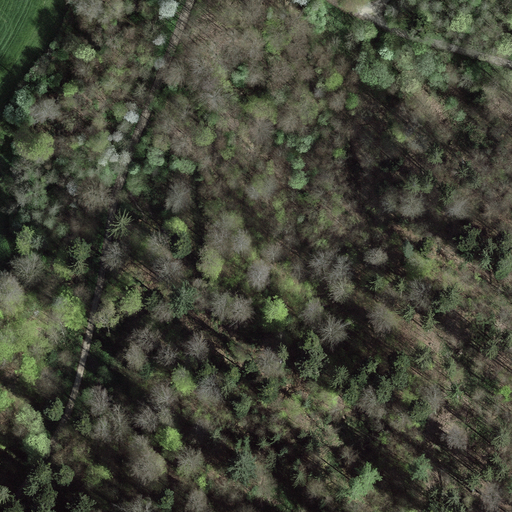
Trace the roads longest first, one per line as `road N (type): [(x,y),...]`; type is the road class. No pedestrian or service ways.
road 1 (track): [(190,0),(114,199),(80,376),(62,426),(7,511)]
road 2 (track): [(336,0),(394,30),(511,62)]
